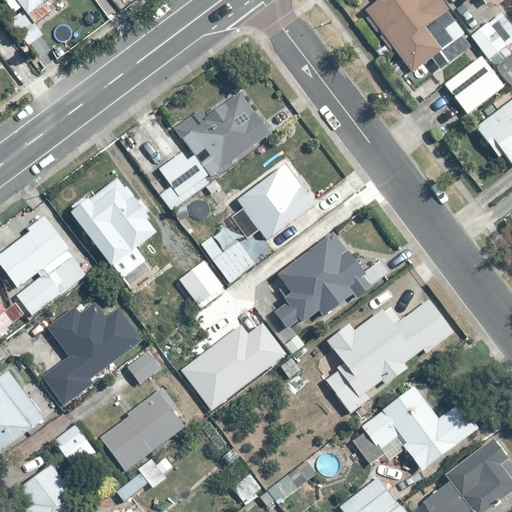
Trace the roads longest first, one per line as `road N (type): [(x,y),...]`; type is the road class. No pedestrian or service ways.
road 1 (residential): [(511,330),(261,0)]
road 2 (tertiary): [(217,0),(0,151)]
